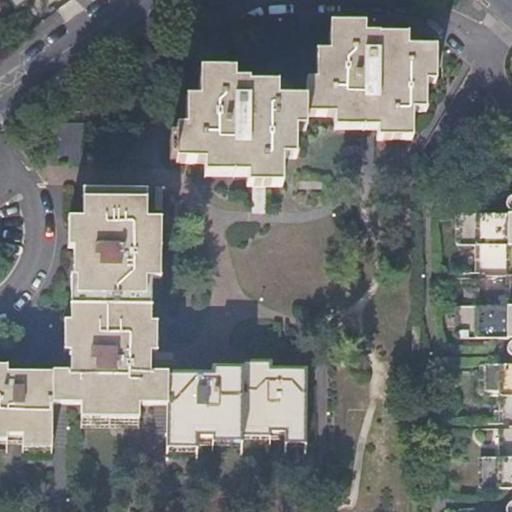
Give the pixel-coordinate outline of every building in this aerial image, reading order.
[(31,0),(37,8),(50,0),(4,0),(11,9),(26,0),(31,0)] [(322,117),(321,130),(363,132),(362,140),(399,141),(400,111),(412,112),(413,83),(423,84),(423,48),(395,49),(395,36),(365,35),(352,35),(353,25),(317,25),(317,53),(303,52),(302,80),(294,82),(293,116),(322,117)] [(69,158),(69,160),(140,161),(145,161),(145,138),(157,138),(157,129),(166,128),(167,99),(180,99),(180,69),(162,40),(123,66),(129,74),(129,96),(84,97),(85,122),(57,122),(56,153),(69,153),(69,158)] [(277,159),(277,131),(288,131),(288,100),(259,100),(259,87),(230,87),(231,83),(217,83),(217,72),(182,72),(182,101),(169,101),(168,130),(158,130),(157,164),(186,165),(186,178),(229,178),(229,188),(254,188),(265,188),(265,159),(277,159)] [(129,401),(167,402),(167,370),(152,370),(152,331),(144,330),(144,302),(145,302),(145,274),(161,274),(161,246),(156,245),(156,227),(148,226),(149,187),(86,186),(85,214),(76,214),(75,274),(77,274),(77,292),(86,292),(86,302),(81,302),(81,329),(71,329),(70,369),(7,368),(8,362),(0,362),(0,429),(22,431),(22,437),(42,437),(42,433),(51,433),(52,401),(91,401),(91,410),(129,410),(129,401)] [(265,188),(254,188),(254,211),(266,210),(265,188)] [(511,511),(511,212),(458,212),(458,244),(476,244),(481,244),(481,273),(481,275),(480,305),(475,305),(462,305),(462,337),(511,337),(511,361),(481,361),(481,394),(500,394),(505,394),(505,423),(505,425),(505,454),(499,454),(481,454),(481,487),(511,487),(511,511)] [(276,347),(286,347),(285,339),(280,339),(280,321),(274,321),(274,347),(276,347)] [(172,370),(172,436),(181,436),(181,439),(197,439),(197,432),(231,433),(231,430),(240,430),(240,425),(251,425),(252,428),(284,429),(285,434),(306,434),(306,366),(270,366),(270,359),(240,358),(240,365),(212,365),(213,371),(172,370)]
